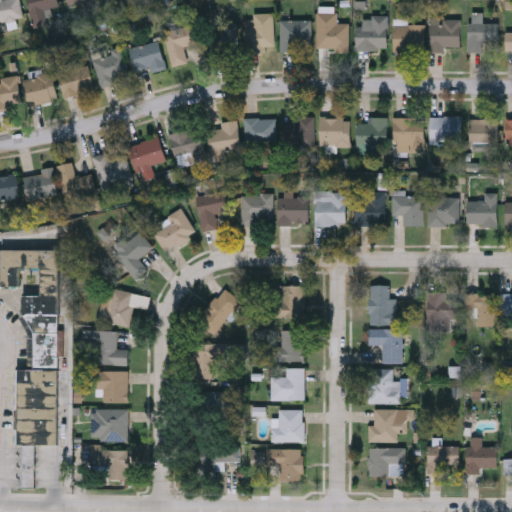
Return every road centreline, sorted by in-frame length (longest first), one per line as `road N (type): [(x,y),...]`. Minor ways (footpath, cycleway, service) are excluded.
road 1 (residential): [(511,259),(256,256),(194,274),(175,291),(162,345),(165,510)]
road 2 (residential): [(511,89),(214,91),(0,143)]
road 3 (tertiary): [(0,511),(308,511)]
road 4 (residential): [(339,257),(339,511)]
